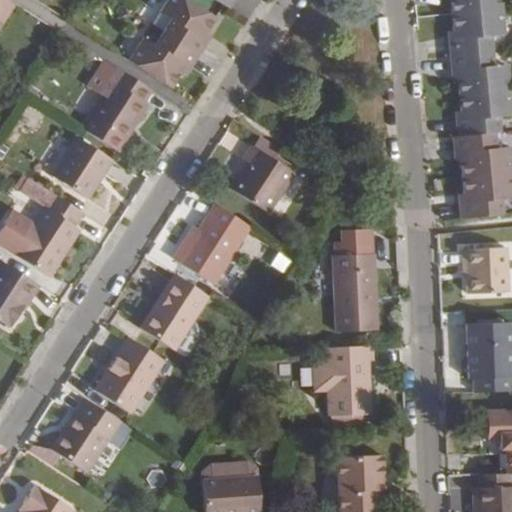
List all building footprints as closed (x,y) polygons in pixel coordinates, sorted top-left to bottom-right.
[(0,0),(0,22),(13,2),(8,0),(0,0)] [(204,33),(214,18),(186,0),(165,0),(157,12),(170,21),(161,34),(195,55),(204,42),(195,37),(199,30),(204,33)] [(448,0),(451,14),(452,31),(457,31),(457,39),(447,40),(448,55),(451,70),(461,69),(462,77),(457,77),(459,95),(460,113),(465,112),(466,120),(455,121),(457,136),(451,137),(453,152),(463,150),(464,158),(459,159),(461,177),(463,195),(468,194),(468,202),(458,203),(459,218),(500,214),(499,201),(510,200),(507,172),(504,145),(493,146),(491,133),(497,132),(496,119),(507,118),(505,90),(501,63),(491,64),(489,51),(488,38),(498,37),(496,9),(495,0),(448,0)] [(127,61),(168,87),(178,72),(174,69),(178,63),(187,69),(195,55),(161,34),(154,45),(142,37),(127,61)] [(81,58),(111,77),(117,69),(87,50),(81,58)] [(85,117),(122,141),(145,104),(141,101),(149,90),(117,69),(111,77),(85,117)] [(86,199),(111,160),(74,136),(48,175),(86,199)] [(252,146),(272,159),(278,149),(259,136),(252,146)] [(227,188),(267,214),(293,173),(272,159),(252,146),(249,145),(241,158),(244,161),(227,188)] [(11,254),(46,277),(58,258),(54,255),(73,226),(72,225),(80,212),(27,178),(18,191),(41,207),(11,254)] [(175,261),(212,285),(249,226),(212,203),(175,261)] [(58,258),(77,228),(73,226),(54,255),(58,258)] [(463,248),(464,299),(506,298),(505,248),(463,248)] [(375,330),(372,252),(331,254),(334,331),(375,330)] [(0,323),(7,328),(35,284),(0,261),(0,323)] [(170,280),(203,301),(206,296),(171,274),(168,279),(170,280)] [(149,313),(170,280),(168,279),(147,311),(149,313)] [(137,328),(172,350),(203,301),(170,280),(149,313),(147,311),(137,328)] [(511,342),(511,323),(462,326),(466,392),(511,389),(511,342)] [(92,389),(128,413),(157,369),(162,360),(125,336),(92,389)] [(326,416),(369,415),(367,361),(371,361),(370,345),(323,347),(324,360),(311,361),(312,391),(325,391),(326,416)] [(157,369),(166,376),(173,367),(162,360),(157,369)] [(48,449),(85,472),(118,421),(84,400),(74,415),(71,413),(48,449)] [(505,449),(506,473),(511,472),(511,408),(485,410),(486,439),(496,438),(497,449),(505,449)] [(381,490),(380,454),(334,456),(336,511),(377,511),(377,490),(381,490)] [(200,470),(200,480),(255,476),(255,467),(244,460),(209,463),(200,470)] [(477,475),(477,487),(507,486),(506,473),(477,475)] [(200,480),(201,511),(257,511),(255,476),(200,480)] [(19,511),(70,511),(72,510),(32,485),(21,502),(25,504),(21,511),(19,511)] [(478,511),(511,511),(511,485),(507,486),(477,487),(471,487),(472,504),(478,504),(478,511)] [(21,511),(25,504),(21,502),(17,509),(21,511)]
